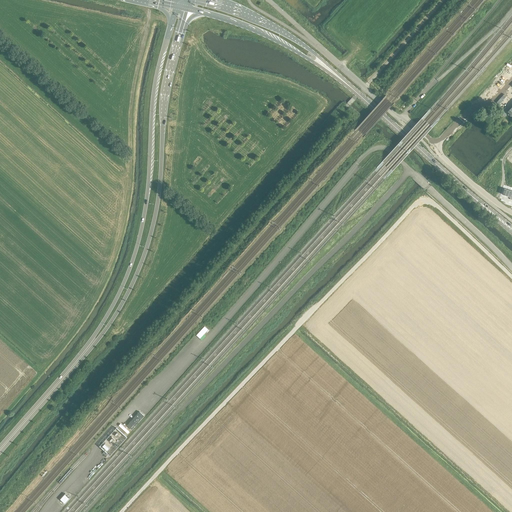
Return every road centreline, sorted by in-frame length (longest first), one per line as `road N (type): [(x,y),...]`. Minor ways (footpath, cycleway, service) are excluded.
road 1 (track): [(121,511),(416,204),(440,207),(511,276)]
road 2 (track): [(345,107),(339,130),(6,511)]
road 3 (secondary): [(92,341),(129,290),(150,235),(163,102),(186,8)]
road 4 (secondary): [(171,23),(153,86),(140,232),(92,341)]
road 5 (unclassified): [(511,213),(267,0)]
road 6 (secondary): [(509,229),(352,88)]
road 7 (secondary): [(186,8),(257,31),(352,88)]
road 8 (secondary): [(352,88),(289,34),(217,0)]
road 9 (secondary): [(0,448),(92,341)]
